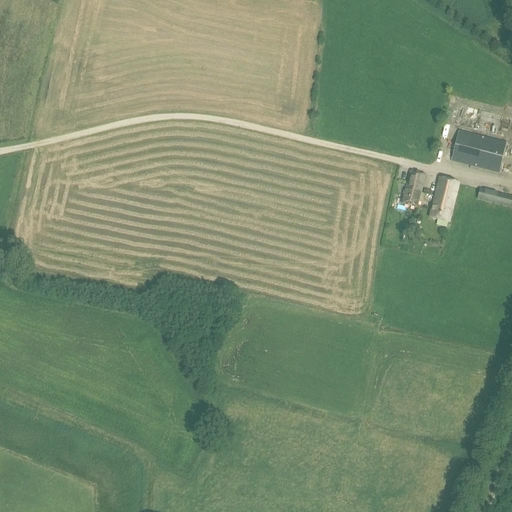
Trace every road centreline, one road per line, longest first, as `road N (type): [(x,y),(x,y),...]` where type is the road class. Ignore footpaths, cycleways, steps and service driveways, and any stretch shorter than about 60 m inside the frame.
road 1 (track): [(0,150),(189,116),(511,185)]
road 2 (track): [(436,169),(454,98),(511,110)]
